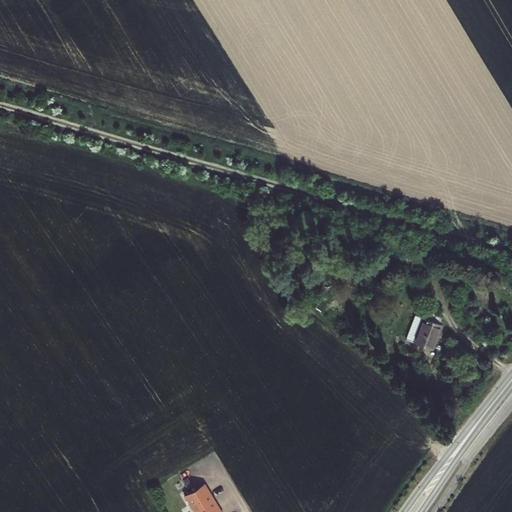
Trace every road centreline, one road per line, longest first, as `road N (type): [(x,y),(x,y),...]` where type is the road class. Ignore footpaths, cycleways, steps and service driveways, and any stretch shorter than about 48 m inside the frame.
road 1 (track): [(511,252),(0,108)]
road 2 (secondary): [(411,511),(511,379)]
